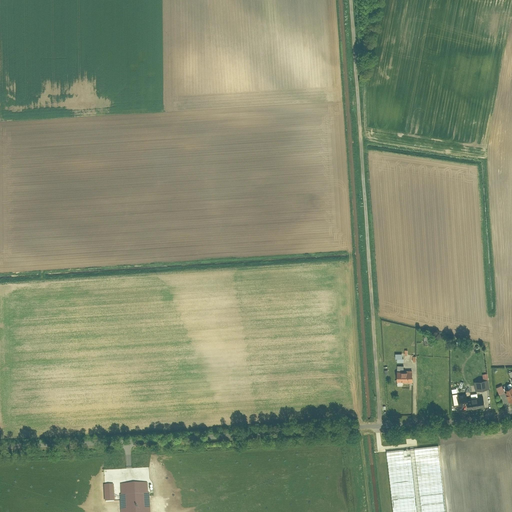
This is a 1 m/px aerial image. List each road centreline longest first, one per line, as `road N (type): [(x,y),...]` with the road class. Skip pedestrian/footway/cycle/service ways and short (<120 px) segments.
road 1 (tertiary): [(0,446),(361,429),(511,413)]
road 2 (track): [(351,0),(379,427)]
